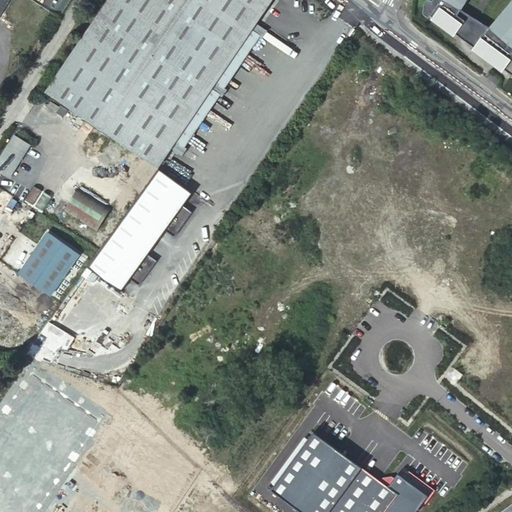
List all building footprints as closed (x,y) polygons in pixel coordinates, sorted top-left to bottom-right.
[(0,0),(0,14),(9,0),(0,0)] [(259,24),(275,0),(110,0),(46,92),(137,153),(158,167),(172,148),(183,156),(188,148),(177,141),(213,90),(223,97),(229,90),(218,82),(254,32),(264,39),(270,32),(259,24)] [(511,0),(508,0),(487,26),(459,9),(464,0),(423,0),(422,2),(423,13),(430,18),(451,37),(454,33),(472,47),(470,50),(499,73),(504,70),(511,74),(511,0)] [(31,144),(16,134),(0,158),(0,170),(10,177),(31,144)] [(44,194),(29,185),(24,193),(38,202),(44,194)] [(111,208),(80,188),(65,211),(97,230),(111,208)] [(80,254),(48,232),(20,273),(51,295),(80,254)] [(460,380),(463,375),(455,369),(452,374),(460,380)] [(314,433),(272,493),(298,511),(419,511),(422,509),(435,491),(408,472),(406,470),(402,471),(397,478),(390,487),(382,482),(314,433)] [(411,471),(408,472),(435,491),(422,509),(424,511),(438,490),(411,471)] [(394,477),(385,478),(382,482),(390,487),(397,478),(394,477)]
